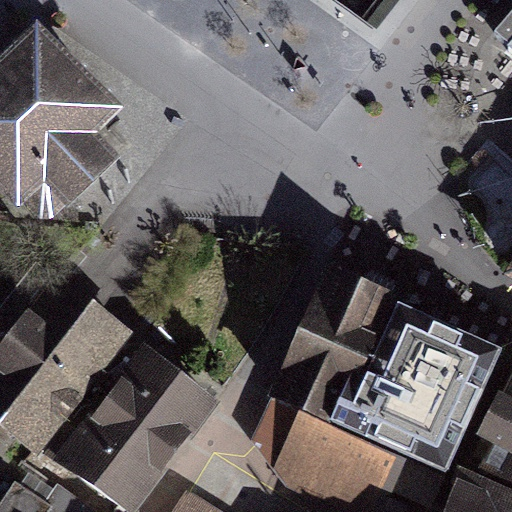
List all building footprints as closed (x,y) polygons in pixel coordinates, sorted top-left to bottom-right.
[(511,0),(506,0),(495,13),(511,27),(511,0)] [(0,77),(0,216),(15,231),(43,205),(63,226),(114,176),(104,165),(94,156),(124,128),(39,40),(0,77)] [(396,292),(336,265),(277,397),(337,424),(396,292)] [(0,431),(31,457),(133,338),(91,302),(58,274),(0,342),(0,431)] [(496,364),(396,321),(352,423),(452,466),(496,364)] [(184,380),(151,351),(54,464),(111,511),(129,511),(218,408),(184,380)] [(511,377),(473,455),(490,464),(485,475),(511,486),(511,377)] [(511,511),(511,494),(465,475),(449,511),(511,511)] [(92,511),(61,491),(51,507),(15,483),(0,505),(0,511),(92,511)] [(217,511),(193,494),(179,511),(217,511)]
